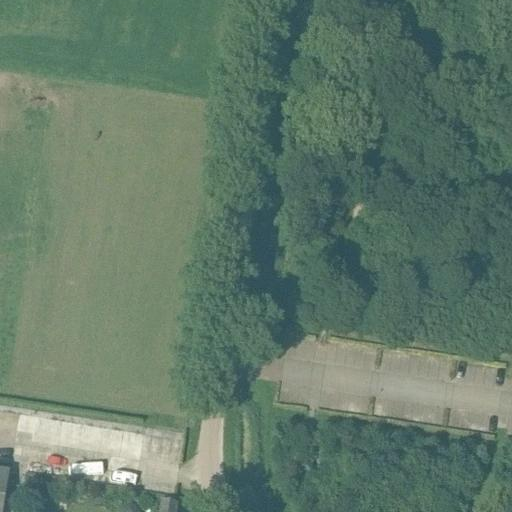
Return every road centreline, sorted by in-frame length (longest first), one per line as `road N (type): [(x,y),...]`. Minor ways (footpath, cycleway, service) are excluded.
road 1 (tertiary): [(219,359),(274,0)]
road 2 (unclassified): [(219,359),(511,405)]
road 3 (tertiary): [(224,511),(208,481),(219,359)]
